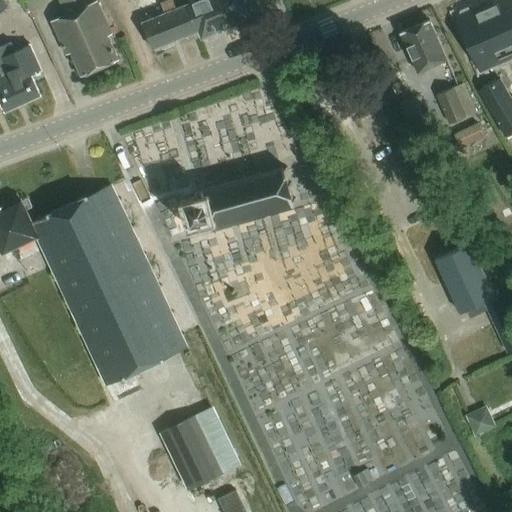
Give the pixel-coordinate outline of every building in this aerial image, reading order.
[(198,30),(188,5),(176,10),(172,0),(167,0),(161,3),(165,14),(143,23),(153,48),(198,30)] [(201,38),(242,21),(233,0),(194,0),(195,2),(188,5),(198,30),(201,38)] [(461,16),(457,17),(466,37),(469,36),(474,45),(471,47),(482,72),(511,57),(511,0),(494,0),(473,10),(468,8),(463,11),(461,16)] [(66,14),(52,21),(67,54),(71,52),(81,76),(118,60),(108,35),(112,34),(98,1),(66,14)] [(418,69),(445,58),(429,18),(402,29),(418,69)] [(8,71),(0,74),(0,98),(5,110),(40,94),(30,73),(40,69),(29,45),(16,51),(2,57),(8,71)] [(288,81),(303,75),(298,62),(283,68),(288,81)] [(401,81),(394,84),(398,94),(406,91),(401,81)] [(506,137),(511,133),(511,97),(505,86),(504,82),(493,89),(483,94),(506,137)] [(451,123),(478,112),(464,83),(438,94),(451,123)] [(462,149),(485,138),(478,122),(455,132),(462,149)] [(197,187),(199,193),(201,200),(189,204),(193,220),(206,217),(209,228),(297,204),(286,163),(197,187)] [(0,248),(1,250),(36,234),(105,383),(133,370),(186,345),(110,182),(29,220),(19,198),(2,205),(1,204),(0,204),(0,248)] [(471,240),(436,257),(447,281),(461,311),(466,309),(484,301),(496,295),(471,240)] [(484,301),(466,309),(470,317),(488,309),(484,301)] [(511,348),(511,329),(506,317),(496,322),(509,350),(511,348)] [(474,411),(484,433),(506,423),(496,402),(474,411)] [(189,486),(222,470),(194,413),(161,429),(189,486)] [(362,471),(353,475),(359,488),(368,484),(368,482),(362,471)] [(218,498),(224,511),(246,511),(236,489),(218,498)]
